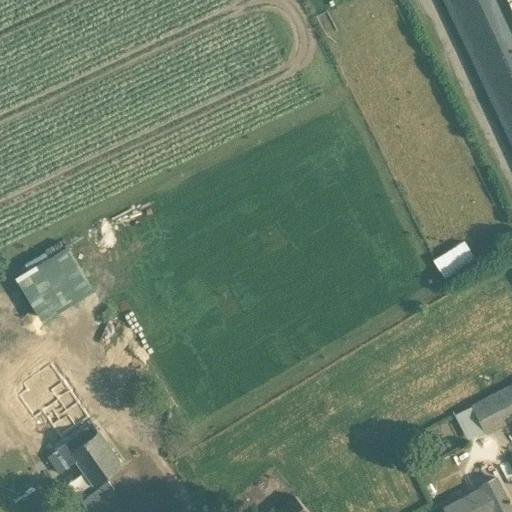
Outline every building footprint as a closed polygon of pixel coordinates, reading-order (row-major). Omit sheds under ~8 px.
[(511,0),(451,0),(511,128),(511,0)] [(433,258),(445,276),(477,256),(464,237),(433,258)] [(59,438),(89,417),(52,361),(21,382),(26,389),(18,395),(34,417),(43,411),(59,438)] [(511,420),(511,381),(469,404),(485,435),(511,420)] [(66,443),(55,450),(68,466),(75,461),(92,484),(122,463),(98,429),(71,450),(66,443)] [(510,511),(511,511),(511,504),(497,475),(478,485),(477,485),(478,487),(471,491),(442,506),(444,511),(510,511)] [(310,511),(295,495),(275,511),(310,511)]
